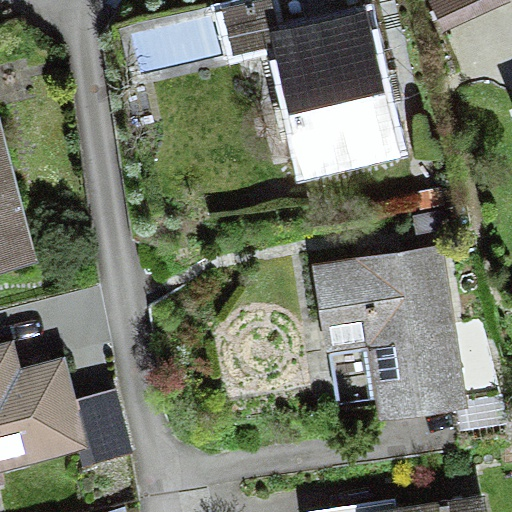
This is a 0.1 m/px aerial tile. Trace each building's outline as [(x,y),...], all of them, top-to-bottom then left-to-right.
[(432,0),(444,25),(498,0),(432,0)] [(395,145),(364,12),(275,33),(305,165),(395,145)] [(0,134),(0,265),(32,257),(0,134)] [(438,246),(317,265),(325,319),(367,312),(383,410),(462,398),(460,388),(498,381),(481,318),(450,323),(438,246)] [(130,450),(115,389),(70,401),(59,361),(0,376),(0,458),(78,438),(84,462),(130,450)] [(484,511),(481,500),(448,505),(447,499),(440,500),(441,506),(398,511),(484,511)]
